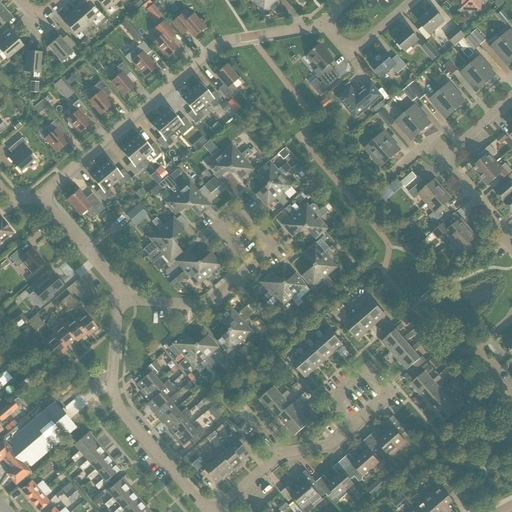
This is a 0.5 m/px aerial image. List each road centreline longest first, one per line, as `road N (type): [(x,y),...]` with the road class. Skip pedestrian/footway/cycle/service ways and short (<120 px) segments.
road 1 (residential): [(42,196),(217,39),(323,21)]
road 2 (residential): [(120,300),(210,303),(273,245),(243,211),(221,227),(237,247)]
road 3 (residential): [(208,511),(119,405),(112,387),(120,300)]
road 4 (residential): [(351,425),(391,392),(371,369),(332,402)]
road 5 (residential): [(120,300),(42,196)]
road 6 (residential): [(511,242),(443,158),(458,145)]
